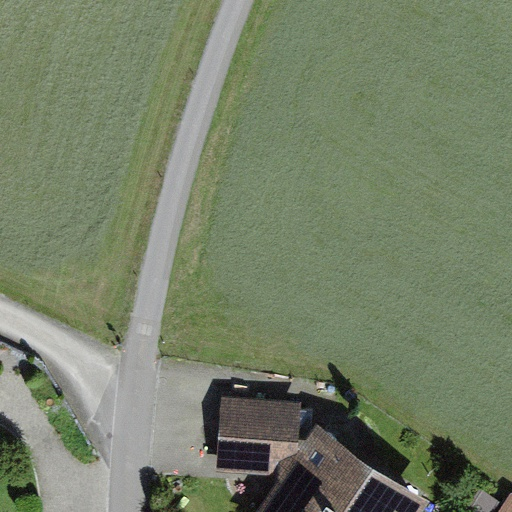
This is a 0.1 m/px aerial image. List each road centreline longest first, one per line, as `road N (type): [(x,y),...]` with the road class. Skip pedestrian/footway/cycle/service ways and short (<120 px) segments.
road 1 (unclassified): [(149,326),(197,137),(248,0)]
road 2 (residential): [(149,326),(131,511)]
